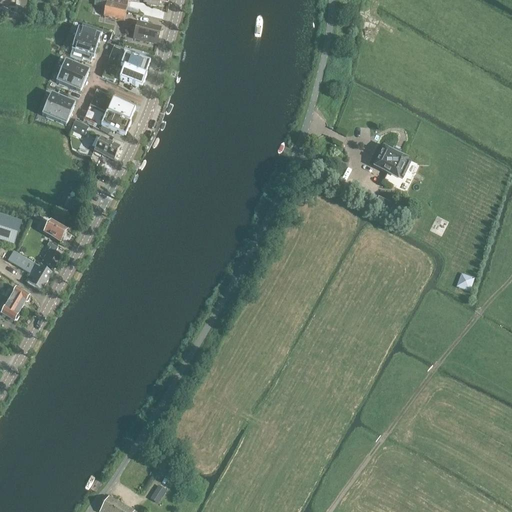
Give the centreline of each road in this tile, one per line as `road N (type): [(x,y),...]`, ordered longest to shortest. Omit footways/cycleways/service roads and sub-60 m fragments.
road 1 (unclassified): [(93,511),(238,279),(287,180),(313,112),(332,0)]
road 2 (tertiary): [(16,366),(142,131),(181,0)]
road 3 (track): [(329,511),(511,276)]
